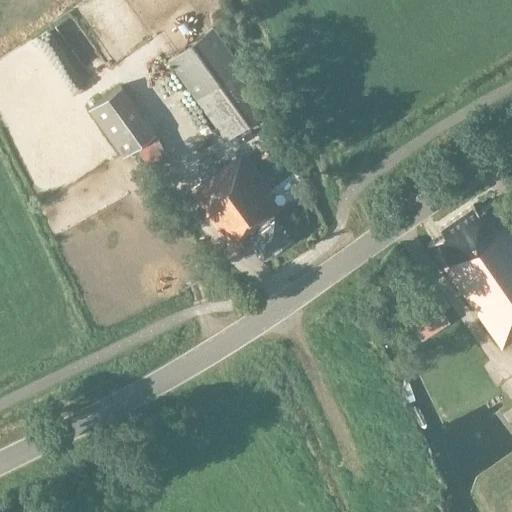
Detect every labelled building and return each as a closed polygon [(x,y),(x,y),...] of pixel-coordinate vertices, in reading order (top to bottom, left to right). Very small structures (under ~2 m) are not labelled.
[(269,107),(223,45),(212,28),(167,62),(225,140),(231,135),(251,162),(279,142),(258,115),(269,107)] [(122,157),(134,148),(148,168),(166,157),(151,135),(154,133),(119,86),(87,110),(122,157)] [(239,155),(189,191),(229,247),(244,236),(261,259),(291,237),(275,214),(279,211),(239,155)] [(443,234),(428,245),(501,349),(511,340),(511,228),(492,200),(477,210),(473,204),(439,228),(443,234)] [(420,340),(448,322),(430,294),(402,312),(420,340)] [(430,483),(417,488),(422,500),(435,495),(430,483)]
